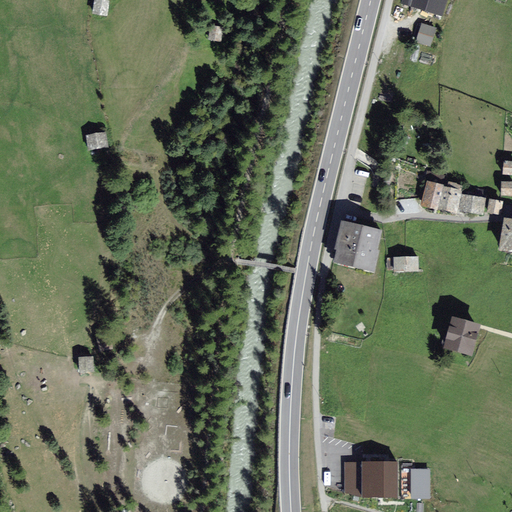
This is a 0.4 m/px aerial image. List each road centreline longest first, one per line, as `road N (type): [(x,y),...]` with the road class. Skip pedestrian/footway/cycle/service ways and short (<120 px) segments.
road 1 (secondary): [(369,0),(305,270)]
road 2 (secondary): [(305,270),(290,389),(290,511)]
road 3 (unclassified): [(391,0),(339,216)]
road 4 (unclassified): [(323,281),(314,360),(321,502)]
road 5 (residential): [(511,214),(482,224),(381,227),(339,216)]
road 6 (track): [(236,260),(193,245),(170,226),(150,183),(106,167)]
